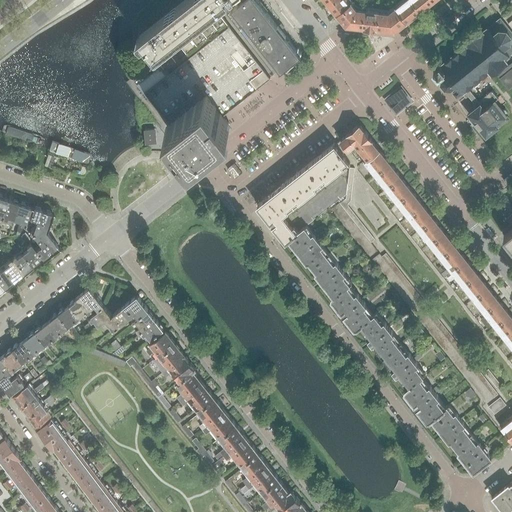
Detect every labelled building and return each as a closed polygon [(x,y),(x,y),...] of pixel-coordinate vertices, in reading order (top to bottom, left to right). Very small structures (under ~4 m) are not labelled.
[(184,0),(139,36),(143,41),(153,55),(154,54),(155,55),(155,56),(156,55),(169,45),(218,6),(226,0),(232,7),(240,0),(184,0)] [(277,26),(256,0),(241,0),(231,8),(280,70),(301,54),(300,53),(299,54),(280,30),(283,27),(280,23),(277,26)] [(334,0),(328,5),(336,14),(350,3),(347,0),(334,0)] [(419,12),(409,0),(403,0),(394,8),(405,22),(405,23),(419,12)] [(409,0),(419,12),(433,1),(432,0),(409,0)] [(363,27),(365,8),(354,6),(351,2),(350,3),(336,14),(336,15),(337,14),(345,25),(363,27)] [(376,29),(378,11),(370,10),(371,8),(365,8),(363,27),(363,28),(376,29)] [(378,9),(378,11),(376,29),(394,31),(405,22),(394,8),(391,10),(378,9)] [(139,82),(138,83),(139,85),(163,115),(169,123),(165,126),(166,126),(175,139),(179,136),(182,141),(179,143),(189,156),(230,124),(223,115),(267,80),(270,78),(229,26),(217,11),(156,59),(161,65),(139,82)] [(456,97),(462,93),(467,88),(488,71),(491,74),(507,62),(504,59),(509,55),(508,54),(511,51),(511,33),(500,18),(488,28),(487,27),(482,31),(480,28),(464,40),(467,43),(440,65),(439,63),(433,68),(438,74),(439,73),(442,76),(441,77),(440,83),(444,88),(450,89),(451,88),(454,92),(452,93),(456,97)] [(511,63),(497,75),(508,89),(511,85),(511,63)] [(400,85),(383,98),(389,106),(390,105),(405,93),(406,93),(400,85)] [(508,117),(495,101),(498,98),(492,90),(478,102),(467,88),(462,93),(465,97),(468,95),(475,104),(472,106),(474,108),(468,113),(485,136),(497,126),(508,117)] [(405,93),(390,105),(394,111),(410,99),(405,93)] [(355,143),(352,140),(364,130),(363,130),(360,126),(357,126),(347,134),(340,140),(348,149),(355,143)] [(5,127),(3,135),(42,148),(45,140),(5,127)] [(145,138),(145,143),(156,142),(156,137),(154,137),(154,128),(145,129),(145,138)] [(364,130),(352,140),(355,143),(359,149),(365,156),(366,158),(378,149),(376,147),(371,140),(372,139),(371,139),(364,130)] [(348,149),(340,140),(335,144),(342,153),(348,149)] [(51,142),(49,150),(88,163),(91,155),(51,142)] [(342,153),(335,144),(334,143),(266,198),(257,205),(271,222),(346,159),(342,153)] [(363,160),(374,174),(389,162),(378,149),(366,158),(363,160)] [(289,238),(305,226),(304,225),(345,193),(349,162),(346,159),(271,222),(273,225),(285,240),(285,241),(289,238)] [(389,162),(374,174),(385,188),(400,176),(389,162)] [(240,174),(236,168),(235,169),(233,166),(227,170),(235,180),(238,177),(241,175),(240,174)] [(354,169),(349,168),(345,193),(330,205),(370,256),(377,250),(371,242),(374,239),(348,206),(347,203),(350,201),(354,169)] [(400,176),(385,188),(396,202),(411,190),(400,176)] [(411,190),(396,202),(407,215),(422,204),(411,190)] [(13,219),(19,203),(7,199),(0,219),(0,221),(11,225),(13,219)] [(30,206),(19,203),(13,219),(20,221),(19,223),(24,225),(30,206)] [(422,204),(407,215),(418,229),(433,217),(422,204)] [(32,207),(28,217),(36,220),(31,234),(40,245),(34,250),(41,259),(42,260),(58,247),(46,231),(52,212),(32,206),(32,207)] [(433,217),(418,229),(429,243),(443,231),(433,217)] [(310,266),(326,253),(320,245),(322,243),(313,232),(311,233),(305,226),(289,238),(310,266)] [(511,228),(503,235),(511,246),(511,228)] [(443,231),(429,243),(439,257),(454,245),(443,231)] [(26,248),(21,253),(31,266),(41,259),(34,250),(29,243),(25,246),(26,248)] [(454,245),(439,257),(450,270),(465,259),(454,245)] [(8,264),(2,268),(13,281),(22,273),(10,258),(11,257),(5,250),(2,252),(8,260),(6,261),(8,264)] [(22,273),(31,266),(21,253),(15,257),(13,255),(11,257),(10,258),(22,273)] [(333,295),(347,284),(349,282),(342,274),(345,272),(336,260),(333,262),(326,253),(310,266),(333,295)] [(497,394),(386,253),(381,256),(379,253),(372,259),(486,403),(497,394)] [(465,259),(450,270),(461,284),(476,272),(465,259)] [(0,284),(3,289),(13,281),(2,268),(0,269),(0,284)] [(476,272),(461,284),(472,298),(487,286),(476,272)] [(374,313),(371,315),(363,306),(366,304),(356,292),(354,293),(347,284),(333,295),(331,296),(331,299),(354,328),(356,328),(358,326),(374,313)] [(94,305),(97,310),(104,305),(89,286),(83,291),(83,292),(80,294),(90,308),(94,305)] [(482,311),(483,311),(498,300),(487,286),(472,298),(476,302),(470,306),(477,315),(482,311)] [(80,294),(69,303),(79,316),(90,308),(80,294)] [(131,316),(135,313),(145,305),(137,295),(123,305),(131,316)] [(494,325),(509,314),(498,300),(483,311),(487,316),(481,320),(488,328),(493,324),(494,325)] [(68,325),(79,316),(69,303),(58,312),(68,325)] [(111,314),(104,305),(97,310),(88,317),(91,320),(93,319),(98,325),(105,320),(111,314)] [(123,305),(111,314),(105,320),(113,329),(131,316),(123,305)] [(138,327),(140,329),(155,317),(145,305),(135,313),(138,317),(135,320),(139,326),(138,327)] [(58,312),(46,321),(57,334),(55,336),(60,342),(63,340),(58,333),(68,325),(58,312)] [(381,356),(398,343),(391,335),(394,333),(384,320),(382,322),(374,313),(358,326),(381,356)] [(511,317),(509,314),(494,325),(505,339),(511,333),(511,317)] [(155,317),(140,329),(132,335),(134,338),(142,332),(144,334),(145,333),(150,339),(163,328),(155,317)] [(55,336),(57,334),(46,321),(35,330),(46,343),(55,336)] [(73,327),(71,329),(78,338),(81,336),(73,327)] [(421,329),(418,332),(424,340),(428,337),(421,329)] [(35,330),(24,339),(34,352),(32,353),(37,360),(41,357),(36,351),(46,343),(35,330)] [(174,342),(165,330),(150,342),(152,345),(146,350),(150,354),(154,351),(153,350),(155,349),(159,354),(174,342)] [(23,361),(32,353),(34,352),(24,339),(12,348),(23,361)] [(480,358),(464,339),(460,342),(476,361),(480,358)] [(159,368),(162,372),(184,355),(174,342),(159,354),(167,363),(165,365),(164,364),(159,368)] [(406,387),(420,377),(423,374),(415,365),(418,363),(408,352),(406,353),(398,343),(381,356),(406,387)] [(123,345),(113,353),(118,355),(126,348),(123,345)] [(12,348),(1,357),(11,370),(23,361),(12,348)] [(440,350),(435,353),(440,360),(445,357),(440,350)] [(184,355),(162,372),(165,376),(171,372),(170,371),(172,370),(179,379),(176,382),(192,370),(191,370),(194,368),(184,355)] [(151,381),(132,356),(126,361),(130,366),(132,364),(148,384),(151,381)] [(0,379),(11,370),(1,357),(0,357),(0,379)] [(500,384),(488,369),(484,372),(496,387),(500,384)] [(15,375),(11,370),(0,379),(10,393),(32,377),(28,372),(22,376),(19,372),(15,375)] [(179,401),(202,383),(192,370),(176,382),(184,392),(182,393),(182,392),(176,397),(179,401)] [(429,420),(431,419),(444,408),(437,399),(439,397),(429,384),(427,386),(420,377),(406,387),(404,389),(404,391),(427,420),(429,420)] [(27,383),(12,395),(19,404),(48,382),(46,379),(33,390),(27,383)] [(157,395),(161,392),(162,391),(158,386),(159,385),(154,379),(151,381),(148,384),(157,395)] [(189,399),(196,407),(200,412),(215,401),(211,395),(202,383),(179,401),(183,405),(188,401),(188,400),(189,399)] [(161,392),(157,395),(167,408),(171,405),(161,392)] [(21,406),(29,416),(54,397),(52,394),(41,402),(36,394),(21,406)] [(54,397),(29,416),(36,426),(51,415),(46,408),(56,400),(54,397)] [(506,405),(500,397),(488,406),(494,414),(506,405)] [(215,401),(200,412),(207,421),(205,422),(204,421),(199,426),(202,430),(224,413),(215,401)] [(454,448),(470,436),(463,426),(465,425),(455,413),(453,414),(446,406),(444,408),(431,419),(454,448)] [(177,413),(173,408),(170,411),(178,422),(182,419),(177,413)] [(224,413),(202,430),(205,434),(211,429),(210,429),(212,427),(220,437),(234,425),(224,413)] [(482,414),(478,417),(483,423),(487,420),(482,414)] [(511,440),(511,417),(501,427),(511,441),(511,440)] [(53,450),(55,449),(67,440),(51,418),(37,428),(53,450)] [(193,434),(185,424),(181,427),(190,437),(193,434)] [(223,456),(245,438),(234,425),(220,437),(227,447),(226,448),(225,448),(220,452),(223,456)] [(0,459),(7,468),(20,459),(22,458),(5,436),(0,439),(0,459)] [(491,458),(478,441),(476,443),(470,436),(454,448),(473,472),(491,458)] [(199,453),(205,449),(196,437),(192,440),(199,448),(196,450),(199,453)] [(55,449),(71,470),(85,460),(69,438),(67,440),(55,449)] [(233,454),(239,462),(241,464),(243,467),(258,455),(256,453),(254,450),(245,438),(223,456),(226,460),(231,455),(233,454)] [(205,449),(199,453),(202,457),(204,455),(210,463),(214,461),(205,449)] [(245,484),(267,467),(258,455),(243,467),(250,476),(248,477),(248,476),(242,481),(245,484)] [(6,469),(22,491),(36,481),(20,459),(7,468),(6,469)] [(219,459),(211,465),(220,477),(225,473),(220,467),(223,464),(219,459)] [(88,492),(101,481),(85,460),(71,470),(88,492)] [(267,467),(245,484),(248,489),(254,484),(253,484),(255,482),(262,491),(277,480),(267,467)] [(237,489),(228,479),(225,481),(233,492),(237,489)] [(268,507),(290,489),(289,488),(285,491),(277,480),(262,491),(269,501),(268,502),(267,501),(262,505),(264,509),(268,507)] [(39,511),(52,502),(36,481),(22,491),(37,511),(39,511)] [(88,492),(102,511),(106,511),(118,503),(101,481),(88,492)] [(504,511),(511,511),(511,481),(509,484),(508,483),(491,496),(504,511)] [(290,489),(268,507),(271,511),(277,506),(276,505),(278,504),(283,511),(287,511),(300,502),(290,489)] [(244,506),(248,503),(239,492),(235,495),(244,506)] [(39,511),(59,511),(52,502),(39,511)] [(307,511),(300,502),(287,511),(307,511)] [(106,511),(124,511),(118,503),(106,511)] [(254,511),(248,503),(244,506),(248,511),(254,511)]
